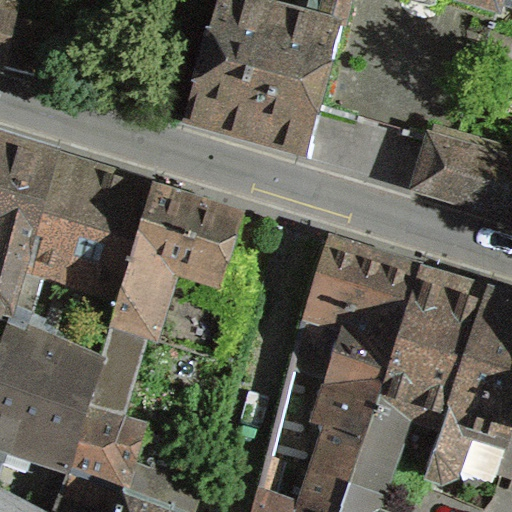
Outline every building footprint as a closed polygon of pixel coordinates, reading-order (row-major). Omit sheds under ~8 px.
[(217,0),(179,126),(231,141),(304,162),(345,0),(217,0)] [(511,0),(404,0),(404,2),(409,7),(412,9),(415,10),(419,11),(422,11),(429,9),(431,5),(433,3),(437,0),(493,17),(495,10),(511,15),(511,0)] [(9,15),(0,12),(0,73),(35,83),(49,32),(9,24),(12,15),(9,15)] [(511,156),(429,133),(410,194),(511,224),(511,156)] [(8,313),(49,161),(18,152),(0,146),(0,315),(7,317),(8,313)] [(113,304),(148,192),(76,170),(49,161),(8,313),(25,321),(37,280),(113,304)] [(223,264),(237,220),(172,200),(148,192),(113,304),(96,365),(64,476),(118,497),(156,511),(191,511),(196,498),(128,471),(139,433),(116,426),(141,340),(216,364),(238,295),(233,293),(240,269),(223,264)] [(338,511),(416,277),(359,259),(323,248),(294,347),(332,358),(310,429),(324,433),(312,463),(315,464),(299,511),(264,511),(269,502),(255,497),(251,511),(338,511)] [(437,284),(416,277),(338,511),(373,511),(406,424),(438,436),(487,300),(437,284)] [(506,431),(511,415),(511,307),(499,303),(487,300),(438,436),(420,481),(433,486),(448,480),(463,439),(500,451),(506,431)] [(7,317),(0,315),(0,356),(9,329),(19,334),(25,321),(8,313),(7,317)] [(0,455),(64,477),(64,476),(96,365),(62,350),(36,338),(40,327),(25,321),(19,334),(9,329),(0,356),(0,455)] [(156,511),(118,497),(112,511),(156,511)] [(0,511),(26,511),(0,498),(0,511)]
